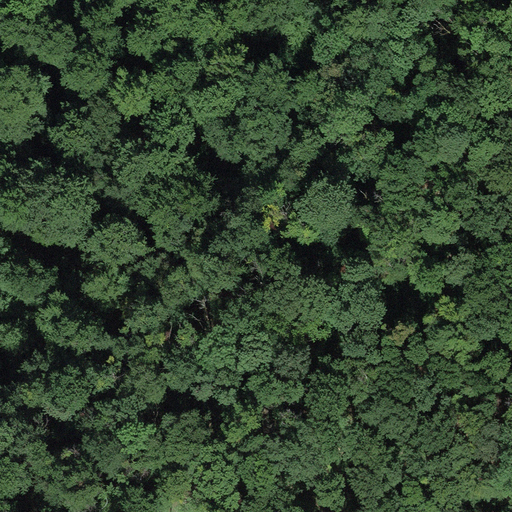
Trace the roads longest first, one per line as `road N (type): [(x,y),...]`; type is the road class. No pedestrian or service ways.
road 1 (track): [(180,511),(266,394),(511,116)]
road 2 (track): [(258,0),(149,82),(0,151)]
